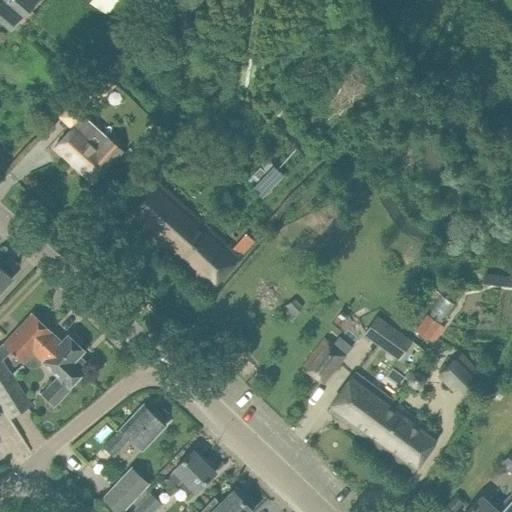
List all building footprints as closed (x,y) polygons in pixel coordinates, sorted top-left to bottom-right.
[(0,0),(0,18),(10,27),(33,0),(0,0)] [(99,71),(74,100),(88,112),(113,83),(99,71)] [(122,150),(83,115),(54,147),(93,182),(122,150)] [(262,199),(284,175),(267,159),(245,183),(262,199)] [(232,249),(152,177),(123,210),(210,288),(254,240),(246,233),(232,249)] [(0,289),(12,278),(0,266),(0,289)] [(415,330),(428,340),(454,303),(441,294),(415,330)] [(2,361),(11,351),(23,362),(33,352),(32,351),(51,331),(31,312),(2,343),(0,344),(0,379),(10,373),(2,361)] [(377,315),(365,331),(389,349),(401,333),(377,315)] [(61,341),(51,331),(32,351),(33,352),(58,376),(41,393),(54,406),(71,388),(69,386),(83,372),(79,368),(86,362),(79,355),(84,350),(67,334),(61,341)] [(343,354),(323,339),(302,366),(322,382),(343,354)] [(461,353),(440,374),(454,389),(460,384),(467,392),(483,377),(461,353)] [(10,373),(0,379),(0,403),(10,418),(31,405),(10,373)] [(440,435),(354,373),(327,410),(413,472),(440,435)] [(103,447),(112,456),(129,438),(142,450),(166,424),(143,403),(119,429),(120,429),(103,447)] [(203,460),(193,450),(174,469),(174,470),(162,482),(170,490),(183,478),(196,491),(215,472),(213,470),(214,465),(208,459),(203,460)] [(103,497),(119,511),(120,511),(147,483),(131,468),(103,497)] [(511,511),(511,486),(510,489),(511,490),(511,492),(496,510),(481,497),(466,511),(511,511)] [(132,502),(136,506),(134,509),(136,511),(153,511),(162,504),(150,492),(149,493),(145,490),(132,502)] [(214,498),(199,511),(251,511),(253,511),(250,508),(253,505),(246,498),(243,500),(233,491),(220,504),(214,498)]
